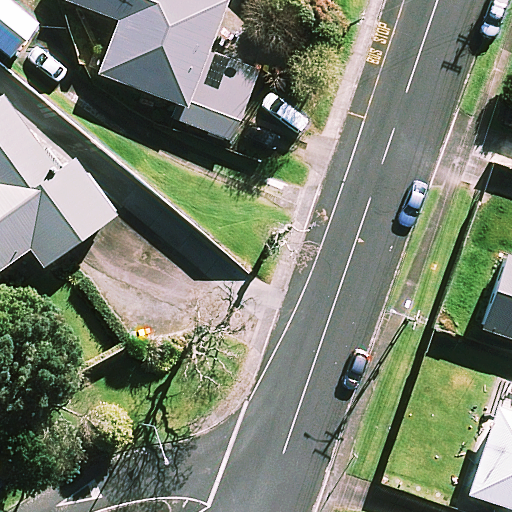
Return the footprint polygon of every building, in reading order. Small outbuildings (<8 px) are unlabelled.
[(0,0),(0,47),(5,52),(34,19),(11,0),(0,0)] [(222,0),(76,0),(118,15),(98,69),(180,100),(173,116),(230,137),(256,69),(205,49),(222,0)] [(53,161),(0,94),(0,261),(26,240),(41,258),(110,204),(67,150),(53,161)] [(511,253),(506,251),(481,324),(511,334),(511,253)] [(511,382),(500,379),(465,487),(511,502),(511,382)]
